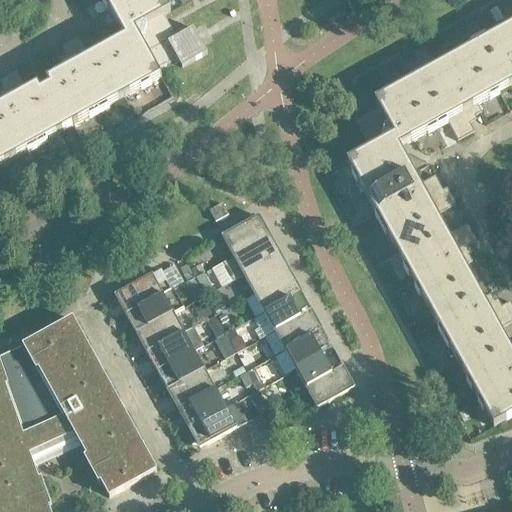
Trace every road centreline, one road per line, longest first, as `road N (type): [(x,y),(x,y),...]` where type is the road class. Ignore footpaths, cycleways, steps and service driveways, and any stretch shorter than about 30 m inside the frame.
road 1 (residential): [(200,511),(261,481),(332,466),(467,473),(511,456)]
road 2 (residential): [(511,281),(467,198),(464,166),(511,129)]
